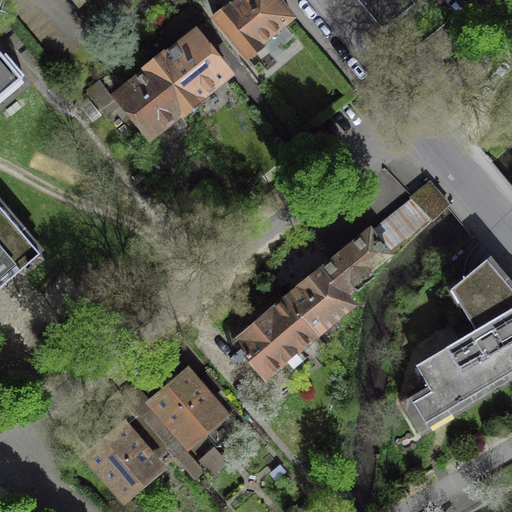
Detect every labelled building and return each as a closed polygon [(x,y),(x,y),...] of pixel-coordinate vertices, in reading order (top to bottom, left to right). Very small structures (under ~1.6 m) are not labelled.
[(292,17),(277,0),(237,0),(231,6),(230,5),(213,18),(246,56),(292,17)] [(357,0),(383,30),(415,3),(411,0),(357,0)] [(202,14),(187,7),(161,29),(171,40),(202,14)] [(150,66),(151,67),(184,109),(185,110),(198,100),(197,99),(228,74),(196,33),(164,58),(162,57),(150,66)] [(0,95),(20,78),(0,55),(0,95)] [(184,109),(151,67),(117,96),(150,136),(184,109)] [(100,81),(87,92),(104,114),(117,104),(100,81)] [(430,183),(412,198),(430,215),(433,218),(448,204),(430,183)] [(412,198),(323,269),(345,297),(355,288),(352,284),(389,254),(386,252),(430,215),(412,198)] [(0,286),(39,253),(0,207),(0,286)] [(511,289),(487,258),(450,289),(475,330),(415,365),(430,391),(412,401),(425,423),(481,390),(511,371),(511,289)] [(323,269),(285,298),(316,334),(347,307),(348,301),(345,297),(323,269)] [(285,298),(235,341),(265,377),(292,354),(303,366),(326,347),(316,334),(285,298)] [(222,414),(187,372),(152,402),(187,443),(222,414)] [(167,447),(182,464),(191,457),(153,412),(144,420),(167,447)] [(144,420),(138,414),(90,455),(124,496),(160,467),(152,460),(158,455),(167,447),(144,420)] [(182,464),(167,447),(158,455),(175,474),(184,465),(182,464)]
